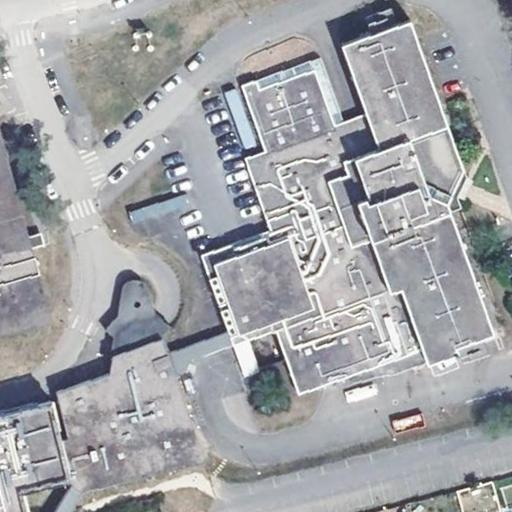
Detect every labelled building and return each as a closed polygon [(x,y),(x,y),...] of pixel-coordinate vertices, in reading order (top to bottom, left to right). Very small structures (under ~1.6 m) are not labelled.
[(160,342),(173,378),(183,375),(189,362),(227,349),(234,366),(249,360),(237,328),(265,318),(289,379),(360,354),(353,332),(362,329),(368,347),(380,342),(394,377),(457,355),(453,346),(489,334),(443,210),(452,206),(449,198),(457,175),(395,23),(328,51),(358,129),(337,138),(308,64),(232,96),(253,148),(231,157),(255,219),(186,244),(216,321),(160,342)] [(0,341),(18,337),(42,326),(29,280),(35,279),(31,264),(25,266),(22,254),(33,250),(29,238),(18,242),(0,176),(0,341)] [(96,353),(152,336),(149,328),(150,324),(155,297),(143,295),(127,292),(125,305),(117,306),(101,295),(87,317),(99,324),(93,342),(90,352),(96,353)] [(173,378),(160,342),(155,343),(152,336),(96,353),(105,383),(51,396),(62,443),(58,443),(48,405),(32,409),(32,407),(0,414),(0,511),(68,511),(77,495),(203,465),(197,447),(173,378)] [(233,392),(246,389),(240,369),(227,373),(233,392)]
